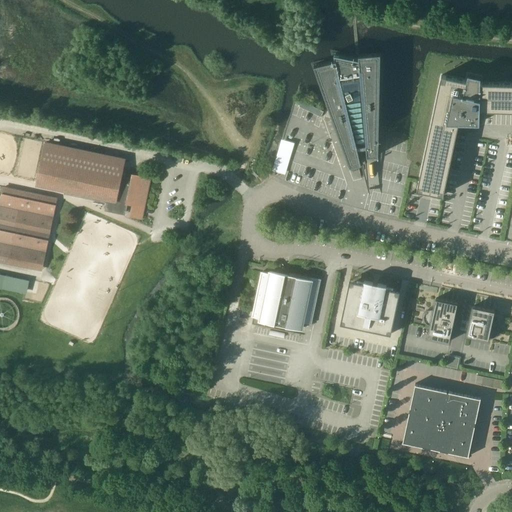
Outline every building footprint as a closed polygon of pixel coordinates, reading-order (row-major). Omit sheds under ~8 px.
[(350,166),(362,163),(358,147),(360,146),(360,147),(361,147),(361,148),(362,148),(363,148),(364,148),(364,147),(365,146),(367,145),(367,155),(379,154),(381,52),(359,54),(359,58),(334,53),(336,59),(314,64),(350,166)] [(459,122),(468,122),(468,123),(469,124),(470,124),(470,125),(471,125),(471,124),(472,124),(473,123),(473,122),(480,123),(481,109),(511,110),(511,83),(481,82),(481,76),(468,73),(467,80),(442,75),(417,189),(443,195),(459,122)] [(321,117),(324,111),(302,100),(299,106),(321,117)] [(282,141),(274,168),(287,172),(295,144),(282,141)] [(45,142),(37,184),(46,186),(68,191),(68,194),(107,202),(105,209),(115,211),(115,209),(126,211),(127,203),(132,204),(144,207),(150,177),(133,174),(132,178),(122,176),(125,159),(45,142)] [(4,187),(0,204),(0,260),(42,269),(57,198),(4,187)] [(310,323),(320,278),(290,272),(288,279),(282,278),(283,276),(263,271),(252,324),(303,335),(305,326),(297,325),(298,321),(310,323)] [(343,311),(341,323),(391,334),(393,322),(394,320),(399,297),(400,290),(393,289),(387,287),(387,285),(364,280),(364,282),(357,281),(350,279),(348,286),(344,309),(343,311)] [(450,341),(458,302),(436,298),(434,309),(432,309),(430,309),(428,310),(426,312),(425,313),(424,315),(424,317),(425,319),(425,321),(427,323),(428,324),(430,325),(428,336),(450,341)] [(499,331),(499,329),(499,327),(498,325),(496,324),(495,322),(493,322),(495,310),(473,306),(467,335),(489,339),(489,337),(491,337),(493,337),(495,336),(497,335),(498,333),(499,331)] [(458,368),(460,357),(449,355),(447,365),(458,368)] [(469,455),(481,397),(480,397),(416,384),(416,383),(415,383),(403,441),(403,442),(469,456),(469,455)]
